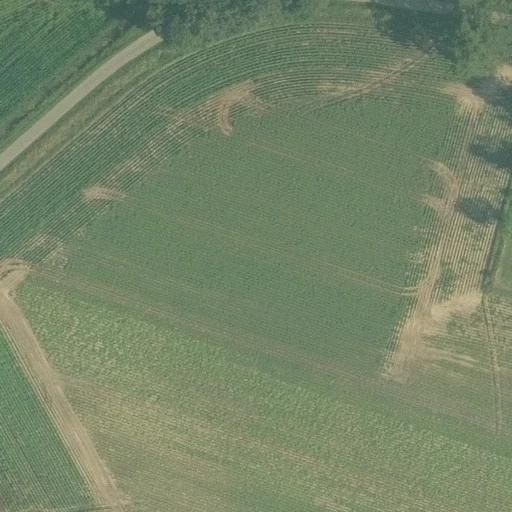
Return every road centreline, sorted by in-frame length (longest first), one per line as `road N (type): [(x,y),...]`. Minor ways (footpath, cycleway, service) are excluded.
road 1 (unclassified): [(0,161),(142,43),(206,14),(265,0)]
road 2 (unclassified): [(391,0),(511,21)]
